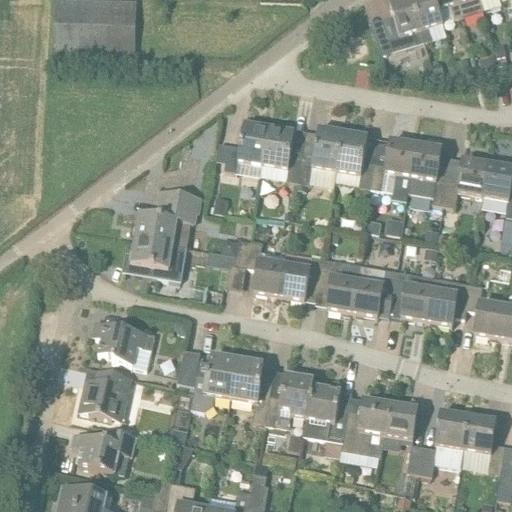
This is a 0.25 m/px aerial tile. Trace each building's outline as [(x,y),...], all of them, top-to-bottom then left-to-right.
[(432,0),(422,0),(415,2),(414,0),(413,0),(414,3),(411,3),(425,48),(433,46),(429,34),(443,30),(439,16),(438,16),(432,0)] [(432,0),(438,16),(439,16),(450,12),(454,24),(462,22),(455,0),(432,0)] [(455,0),(462,22),(470,19),(466,7),(480,3),(480,2),(479,0),(455,0)] [(382,25),(388,46),(400,43),(413,39),(417,51),(425,48),(411,3),(408,4),(407,1),(406,2),(407,5),(390,10),(393,21),(382,25)] [(56,4),(54,57),(135,59),(137,7),(56,4)] [(263,172),(269,134),(244,130),(240,153),(229,151),(224,177),(236,179),(238,168),(263,172)] [(302,163),(298,189),(310,191),(312,174),(337,178),(343,138),(320,134),(320,130),(317,145),(306,143),(302,163)] [(286,187),(298,189),(302,163),(291,162),(295,138),(269,134),(263,172),(288,176),(286,187)] [(371,195),(375,169),(364,167),(368,142),(343,138),(337,178),(338,178),(336,188),(359,192),(359,193),(371,195)] [(371,195),(382,197),(393,199),(392,205),(407,208),(411,183),(416,150),(391,146),(386,171),(375,169),(371,195)] [(411,183),(436,187),(432,210),(444,212),(448,186),(437,184),(442,155),(416,150),(411,183)] [(483,203),(489,170),(463,166),(459,188),(448,186),(444,212),(455,214),(458,198),(483,203)] [(506,222),(511,223),(511,196),(511,197),(511,188),(511,174),(489,170),(483,203),(508,207),(506,222)] [(188,254),(192,230),(196,230),(198,219),(200,219),(203,203),(159,196),(155,222),(139,219),(135,245),(173,251),(188,254)] [(366,236),(378,238),(380,228),(368,226),(366,236)] [(439,237),(426,235),(424,247),(437,250),(439,237)] [(173,251),(135,245),(131,270),(169,277),(173,251)] [(246,274),(251,248),(239,246),(235,272),(246,274)] [(279,304),(285,271),(260,267),(262,250),(251,248),(246,274),(258,276),(254,299),(279,304)] [(308,289),(319,291),(324,265),(288,259),(286,271),(285,271),(279,304),(305,308),(308,289)] [(324,265),(319,291),(330,293),(327,316),(352,320),(358,287),(333,283),(335,267),(324,265)] [(390,324),(393,303),(397,278),(362,272),(359,288),(358,287),(352,320),(378,324),(378,322),(390,324)] [(393,303),(404,305),(401,324),(427,329),(434,284),(397,278),(393,303)] [(434,284),(427,329),(452,333),(454,323),(465,325),(467,316),(471,290),(434,284)] [(474,341),(500,345),(505,312),(480,308),(483,292),(471,290),(467,316),(478,318),(474,341)] [(511,313),(505,312),(500,345),(511,347),(511,313)] [(143,354),(151,356),(154,341),(99,328),(96,344),(102,345),(98,360),(113,364),(112,367),(133,372),(137,353),(143,354)] [(201,360),(187,358),(184,357),(177,390),(195,393),(197,384),(200,367),(201,360)] [(211,369),(200,367),(197,384),(192,416),(206,418),(215,412),(216,403),(231,405),(238,366),(234,365),(235,362),(233,362),(233,365),(212,361),(211,369)] [(238,366),(231,405),(258,410),(261,392),(260,392),(264,370),(238,366)] [(86,390),(80,417),(122,427),(131,384),(97,376),(94,389),(90,388),(86,390)] [(290,436),(293,422),(307,425),(312,393),(313,393),(314,387),(285,382),(281,405),(269,403),(267,415),(265,428),(265,431),(277,433),(290,436)] [(327,446),(344,448),(348,427),(349,417),(345,416),(345,418),(338,417),(341,398),(313,393),(312,393),(307,425),(305,443),(327,446)] [(348,427),(344,448),(342,457),(368,461),(382,464),(386,442),(385,441),(390,409),(363,405),(359,429),(348,427)] [(385,441),(386,442),(413,446),(419,414),(390,409),(385,441)] [(252,426),(265,428),(267,415),(255,413),(252,426)] [(438,455),(423,453),(418,480),(433,483),(435,470),(462,475),(465,456),(463,456),(469,422),(441,417),(435,451),(438,452),(438,455)] [(463,456),(465,456),(491,460),(488,478),(500,480),(502,470),(505,452),(493,450),(497,427),(469,422),(463,456)] [(82,456),(78,472),(115,480),(119,460),(131,463),(136,442),(109,436),(106,447),(74,440),(71,454),(82,456)] [(407,478),(418,480),(423,453),(411,451),(407,478)] [(263,468),(281,472),(283,462),(265,458),(263,468)] [(510,508),(511,496),(511,472),(502,470),(496,506),(510,508)] [(265,511),(269,493),(264,492),(266,482),(253,480),(249,501),(247,511),(265,511)] [(166,511),(171,489),(158,487),(156,500),(153,511),(166,511)] [(193,511),(192,511),(195,494),(171,489),(166,511),(193,511)] [(101,511),(104,501),(63,492),(58,511),(101,511)] [(247,511),(249,501),(237,499),(234,511),(247,511)]
